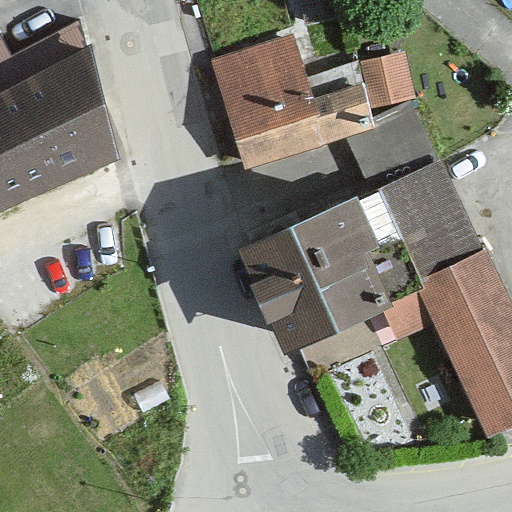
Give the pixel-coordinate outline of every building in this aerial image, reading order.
[(294,34),(219,55),(246,156),(357,126),(372,122),(372,119),(359,75),(309,89),(294,34)] [(0,211),(111,166),(82,53),(0,89),(0,211)] [(372,122),(357,126),(381,184),(435,161),(411,103),(372,119),(372,122)] [(414,283),(478,253),(435,161),(381,184),(240,245),(278,341),(414,283)] [(511,310),(484,251),(478,253),(414,283),(486,436),(511,423),(511,310)]
